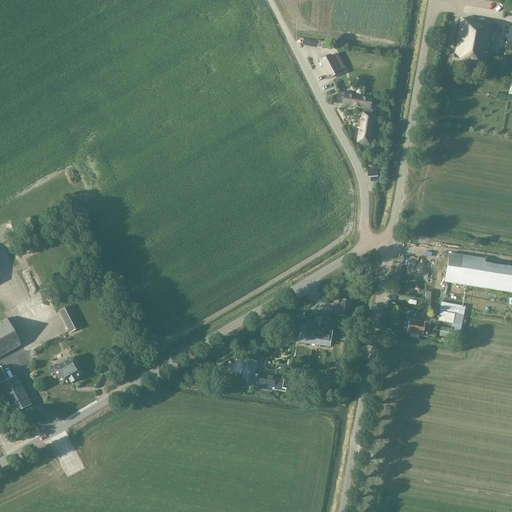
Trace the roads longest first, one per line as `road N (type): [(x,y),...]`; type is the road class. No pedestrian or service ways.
road 1 (unclassified): [(0,469),(364,247),(381,244)]
road 2 (unclassified): [(333,511),(381,244)]
road 3 (unclassified): [(381,244),(428,0)]
